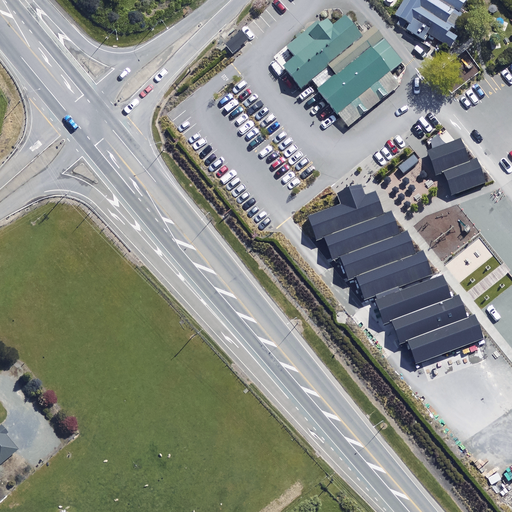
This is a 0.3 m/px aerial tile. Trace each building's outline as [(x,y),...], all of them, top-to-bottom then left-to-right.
[(465,0),(403,0),(395,14),(410,23),(407,28),(425,39),(429,31),(452,45),(457,36),(449,31),(452,26),(457,29),(466,15),(459,11),(465,0)] [(374,26),(362,35),(345,14),(332,24),(327,17),(321,22),(318,19),(286,46),(295,56),(281,67),(300,90),(329,66),(336,74),(316,91),(340,119),(348,130),(401,87),(388,73),(402,61),(374,26)] [(505,23),(495,16),(489,25),(499,32),(505,23)] [(444,172),(452,195),(486,182),(476,157),(469,160),(461,138),(427,150),(436,175),(444,172)] [(407,341),(416,364),(484,339),(475,314),(467,317),(459,295),(451,298),(443,275),(400,291),(398,287),(432,274),(423,250),(416,253),(407,231),(400,234),(391,211),(384,214),(376,191),(365,194),(361,184),(337,193),(341,204),(307,216),(316,240),(324,238),(332,260),(340,257),(348,280),(356,277),(364,300),(376,296),(378,299),(375,300),(384,323),(391,321),(400,344),(407,341)] [(0,462),(15,450),(0,431),(0,462)]
